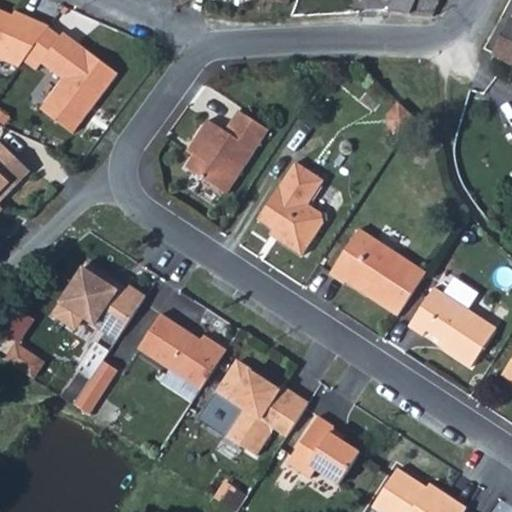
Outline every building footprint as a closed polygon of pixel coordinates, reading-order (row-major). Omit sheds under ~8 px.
[(391,0),(387,8),(434,14),(439,2),(440,0),(391,0)] [(48,41),(59,26),(35,15),(33,20),(5,7),(0,5),(0,54),(28,67),(48,41)] [(511,12),(494,48),(511,57),(511,12)] [(126,73),(73,33),(50,63),(71,79),(49,109),(80,133),(103,103),(126,73)] [(188,170),(229,196),(271,131),(241,112),(228,132),(210,121),(202,134),(194,148),(200,152),(188,170)] [(0,209),(18,190),(37,170),(6,141),(0,146),(0,209)] [(298,162),(261,220),(283,234),(279,239),(292,248),(305,256),(326,223),(324,213),(311,205),(326,180),(298,162)] [(362,229),(333,274),(348,284),(352,278),(373,291),(370,295),(401,315),(428,272),(395,250),(362,229)] [(121,340),(150,297),(134,287),(128,295),(110,284),(114,278),(103,270),(92,263),(57,314),(75,326),(82,325),(87,318),(121,340)] [(437,286),(412,325),(426,335),(430,329),(451,343),(447,348),(475,365),(500,326),(468,306),(437,286)] [(203,390),(230,351),(216,341),(212,346),(189,330),(165,314),(141,349),(203,390)] [(11,363),(41,381),(52,363),(21,345),(11,363)] [(261,376),(240,362),(218,395),(243,412),(227,436),(258,457),(298,397),(284,387),(282,390),(261,376)] [(320,418),(289,464),(311,479),(317,471),(341,486),(362,454),(347,444),(332,434),(336,428),(320,418)] [(417,482),(399,470),(373,508),(378,511),(465,511),(467,509),(439,491),(436,495),(417,482)]
